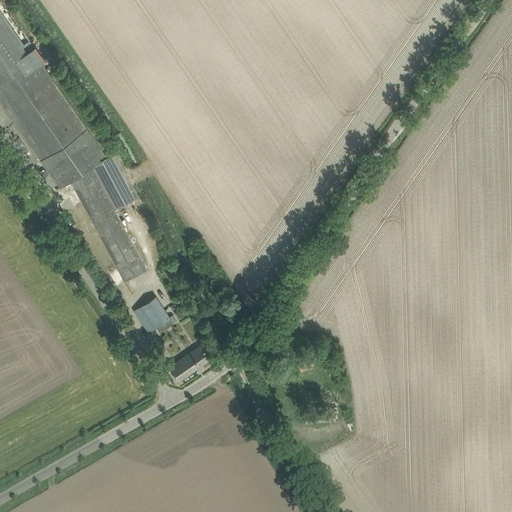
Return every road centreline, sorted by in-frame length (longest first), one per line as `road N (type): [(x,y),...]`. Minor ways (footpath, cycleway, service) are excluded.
road 1 (unclassified): [(179,401),(255,341),(490,0)]
road 2 (unclassified): [(179,401),(0,147)]
road 3 (unclassified): [(0,503),(179,401)]
